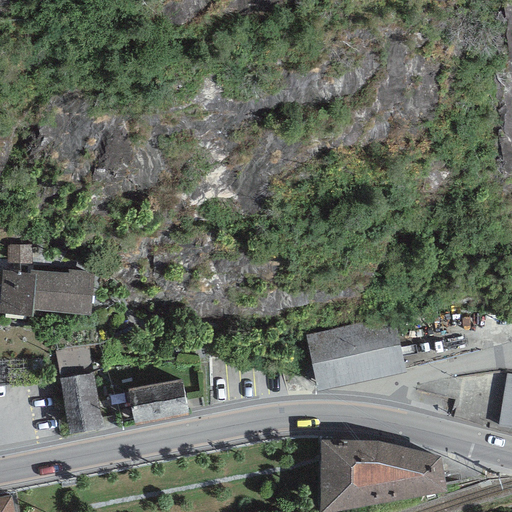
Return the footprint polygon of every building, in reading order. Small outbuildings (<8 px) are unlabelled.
[(7,245),(8,272),(29,274),(30,270),(32,271),(31,245),(7,245)] [(32,271),(30,270),(29,274),(8,272),(2,271),(0,292),(0,314),(32,317),(32,310),(91,315),(95,272),(69,270),(69,273),(32,271)] [(316,390),(405,372),(394,318),(305,336),(316,390)] [(92,373),(59,379),(70,435),(102,429),(92,373)] [(499,424),(511,425),(511,376),(506,375),(499,424)] [(182,380),(128,390),(135,426),(189,416),(182,380)] [(320,442),(318,511),(337,511),(377,505),(377,440),(320,442)] [(440,457),(377,440),(377,505),(445,492),(440,457)] [(0,511),(14,511),(11,495),(0,497),(0,511)]
